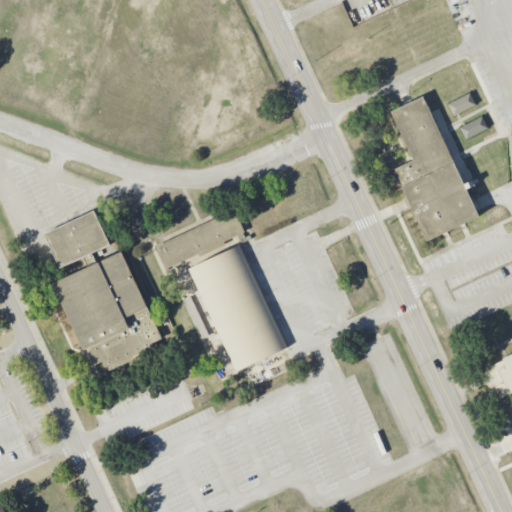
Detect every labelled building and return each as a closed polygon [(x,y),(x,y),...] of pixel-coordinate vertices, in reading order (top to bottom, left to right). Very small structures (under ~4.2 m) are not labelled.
[(452,115),(475,106),(471,94),(448,102),(452,115)] [(426,240),(479,216),(425,99),(393,114),(414,160),(394,170),(426,240)] [(465,139),(488,129),(483,117),(460,126),(465,139)] [(45,234),(94,211),(110,244),(91,253),(96,263),(122,251),(162,338),(134,355),(131,360),(107,372),(102,361),(91,365),(53,284),(87,267),(83,257),(60,267),(45,234)] [(156,247),(234,211),(244,232),(233,238),(224,242),(224,244),(199,257),(198,254),(166,268),(156,247)] [(187,269),(239,245),(287,347),(236,371),(187,269)] [(511,355),(482,369),(506,423),(511,420),(511,397),(511,395),(511,394),(511,355)] [(9,511),(3,497),(0,498),(0,511),(9,511)]
